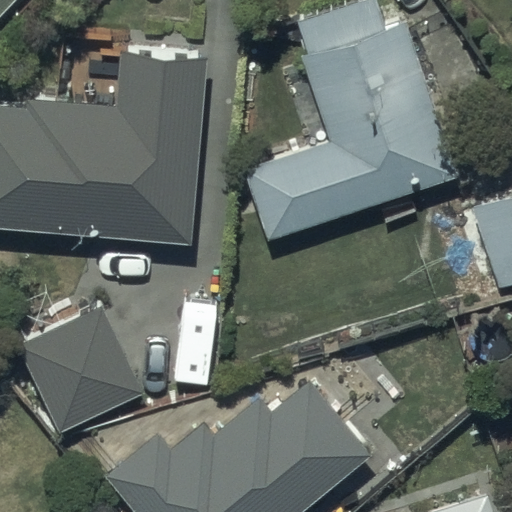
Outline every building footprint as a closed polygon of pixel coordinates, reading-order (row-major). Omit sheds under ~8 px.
[(235,156),(258,230),(449,169),(399,13),(378,20),(370,0),(325,0),(288,12),(299,46),(291,49),(317,130),(235,156)] [(0,95),(0,218),(178,235),(196,50),(109,42),(104,95),(18,86),(17,97),(0,95)] [(511,185),(465,201),(491,280),(511,273),(511,185)] [(93,298),(9,336),(48,423),(132,384),(93,298)] [(145,424),(96,466),(138,511),(289,511),(291,506),(360,446),(296,372),(259,404),(248,391),(204,429),(190,413),(159,440),(145,424)] [(498,511),(490,482),(390,511),(498,511)]
